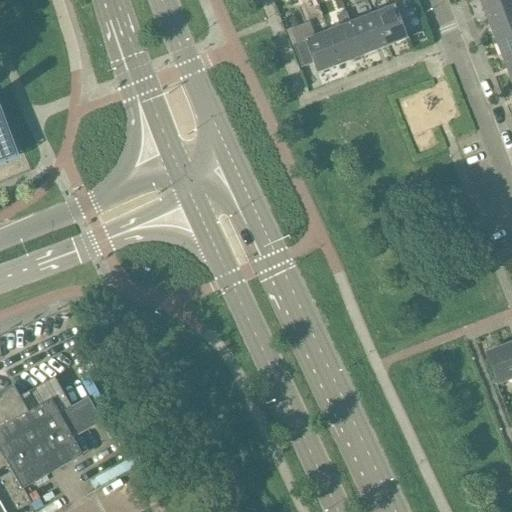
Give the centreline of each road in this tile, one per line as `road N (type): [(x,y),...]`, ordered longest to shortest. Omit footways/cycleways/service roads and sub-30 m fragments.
road 1 (secondary): [(394,511),(233,165)]
road 2 (secondary): [(194,203),(338,511)]
road 3 (residential): [(437,0),(511,196)]
road 4 (residential): [(0,280),(194,203)]
road 5 (residential): [(177,167),(0,238)]
road 6 (secondary): [(233,165),(163,0)]
road 7 (secondary): [(115,0),(177,167)]
